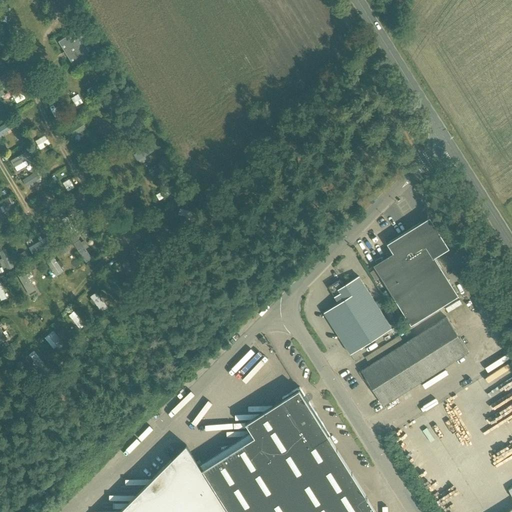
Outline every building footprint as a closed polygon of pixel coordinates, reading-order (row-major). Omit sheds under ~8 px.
[(58,0),(65,10),(76,3),(73,0),(58,0)] [(6,32),(15,37),(19,31),(10,26),(6,32)] [(72,33),(57,43),(73,67),(88,58),(86,54),(91,51),(87,45),(89,43),(86,39),(84,40),(80,34),(75,37),(72,33)] [(89,68),(92,74),(100,70),(97,64),(89,68)] [(8,106),(21,99),(17,92),(4,99),(8,106)] [(97,100),(101,106),(110,99),(106,93),(97,100)] [(47,103),(51,112),(58,108),(54,100),(47,103)] [(27,110),(18,115),(23,124),(32,119),(27,110)] [(67,126),(73,137),(86,129),(79,118),(67,126)] [(10,129),(1,135),(6,144),(15,139),(10,129)] [(136,158),(153,149),(148,141),(132,149),(136,158)] [(27,148),(9,155),(13,165),(31,158),(27,148)] [(52,168),(61,162),(57,157),(49,163),(52,168)] [(23,184),(37,175),(32,168),(19,176),(23,184)] [(162,186),(153,191),(158,200),(167,195),(162,186)] [(35,194),(39,203),(48,199),(44,190),(35,194)] [(136,204),(129,193),(116,201),(123,212),(136,204)] [(176,205),(175,211),(185,214),(187,208),(176,205)] [(85,215),(79,218),(83,226),(89,223),(85,215)] [(375,264),(412,324),(458,296),(434,258),(445,251),(433,232),(427,236),(420,223),(388,243),(394,252),(375,264)] [(19,237),(24,251),(30,248),(25,235),(19,237)] [(75,249),(81,258),(87,254),(81,245),(75,249)] [(375,269),(370,272),(375,281),(376,280),(380,278),(375,269)] [(323,312),(350,354),(391,328),(378,308),(374,302),(358,276),(351,281),(352,283),(344,288),(339,280),(328,287),(338,303),(323,312)] [(394,328),(398,326),(385,305),(381,308),(394,328)] [(361,371),(382,405),(468,352),(446,317),(361,371)] [(30,347),(24,352),(34,365),(40,360),(30,347)] [(202,469),(201,470),(186,445),(118,511),(375,511),(322,427),(324,426),(299,387),(282,398),(283,399),(244,423),(250,432),(199,464),(202,469)]
